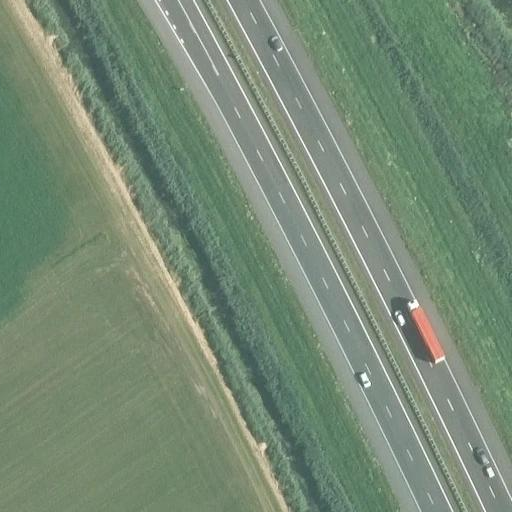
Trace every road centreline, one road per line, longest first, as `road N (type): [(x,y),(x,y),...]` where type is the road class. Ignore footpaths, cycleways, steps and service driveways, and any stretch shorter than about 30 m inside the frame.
road 1 (motorway): [(500,511),(417,328),(237,0)]
road 2 (motorway): [(177,0),(435,511)]
